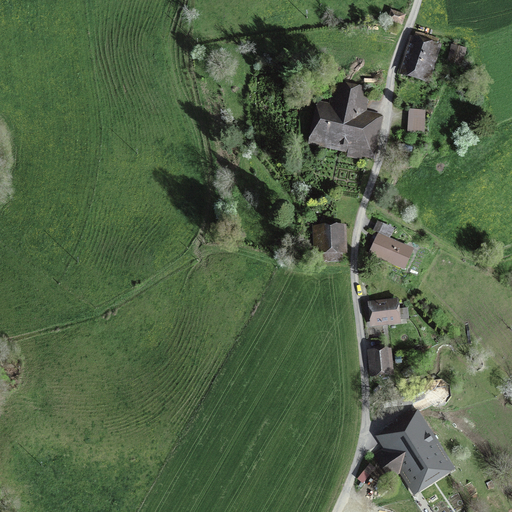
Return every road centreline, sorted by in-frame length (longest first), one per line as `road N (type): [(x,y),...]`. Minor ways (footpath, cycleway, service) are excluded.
road 1 (unclassified): [(339,511),(367,425),(357,239),(418,0)]
road 2 (track): [(365,203),(475,260),(511,258)]
